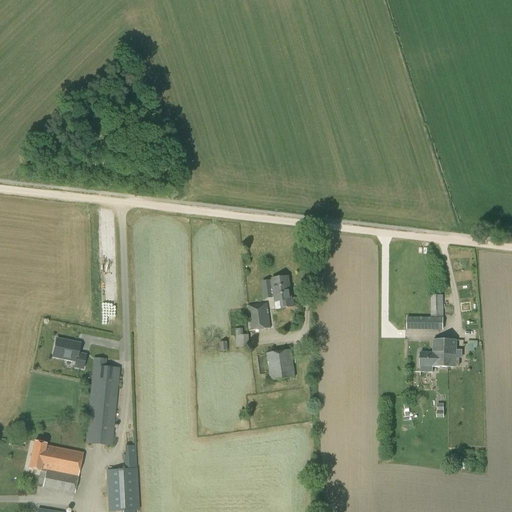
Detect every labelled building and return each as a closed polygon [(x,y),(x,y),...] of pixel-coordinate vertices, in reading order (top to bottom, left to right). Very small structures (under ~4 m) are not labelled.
[(288,277),(272,279),(275,302),(280,302),(280,309),(294,307),(293,299),(292,299),(288,277)] [(431,317),(442,317),(442,296),(431,296),(431,317)] [(251,331),(271,328),(267,303),(247,306),(251,331)] [(442,330),(442,318),(407,318),(407,329),(442,330)] [(83,369),(85,356),(78,354),(80,344),(56,339),(52,357),(75,362),(74,367),(83,369)] [(220,351),(227,351),(227,342),(219,342),(220,351)] [(440,354),(455,355),(456,342),(433,342),(433,352),(440,351),(440,354)] [(270,381),(295,378),(291,350),(267,353),(270,381)] [(455,358),(455,355),(440,354),(440,351),(433,352),(433,353),(421,353),(420,367),(420,373),(433,373),(433,367),(455,368),(455,367),(459,367),(459,359),(455,358)] [(112,446),(120,368),(93,366),(85,444),(112,446)] [(46,445),(34,443),(29,469),(41,472),(41,470),(46,471),(43,487),(51,489),(54,472),(77,476),(81,453),(45,446),(46,445)] [(134,511),(139,511),(137,469),(136,469),(135,446),(124,446),(125,455),(123,455),(125,470),(106,471),(108,511),(116,511),(123,511),(122,511),(134,511)]
